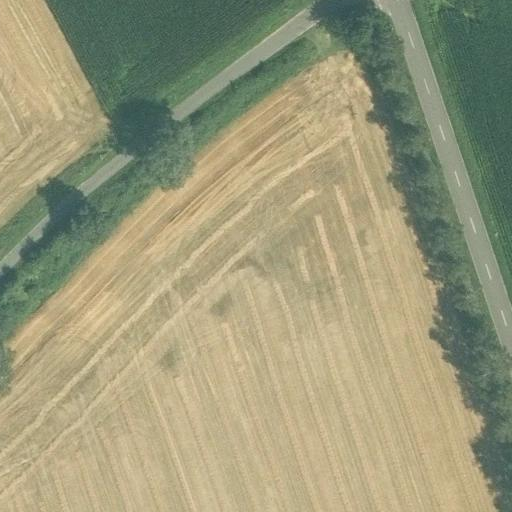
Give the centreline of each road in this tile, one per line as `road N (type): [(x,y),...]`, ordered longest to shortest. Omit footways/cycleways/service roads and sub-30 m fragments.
road 1 (unclassified): [(0,270),(140,142),(327,0)]
road 2 (tertiary): [(511,343),(397,0)]
